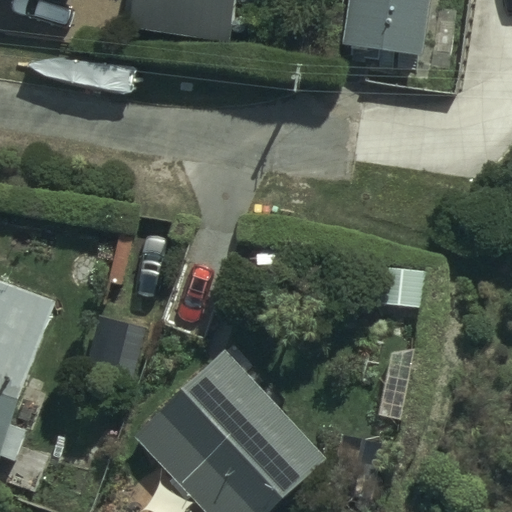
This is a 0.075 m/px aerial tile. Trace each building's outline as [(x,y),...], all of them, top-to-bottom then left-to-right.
[(89,0),(0,0),(88,12),(89,0)] [(238,0),(138,0),(136,25),(234,37),(238,0)] [(440,0),(354,0),(347,58),(430,70),(440,0)] [(65,309),(0,284),(0,475),(3,477),(65,309)] [(148,340),(100,331),(90,382),(137,392),(148,340)] [(282,511),(329,465),(226,362),(136,451),(196,511),(282,511)]
